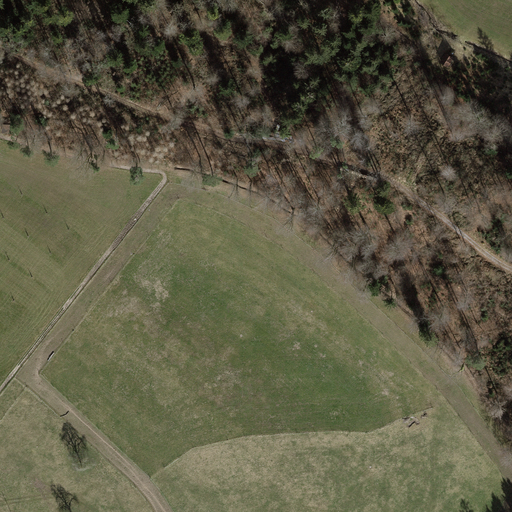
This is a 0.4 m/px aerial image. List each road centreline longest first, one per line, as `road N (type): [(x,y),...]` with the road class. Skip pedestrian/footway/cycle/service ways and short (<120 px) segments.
road 1 (track): [(307,152),(163,115),(0,49)]
road 2 (track): [(511,268),(404,189),(307,152)]
road 3 (track): [(307,152),(267,96),(260,59),(270,34),(311,0)]
